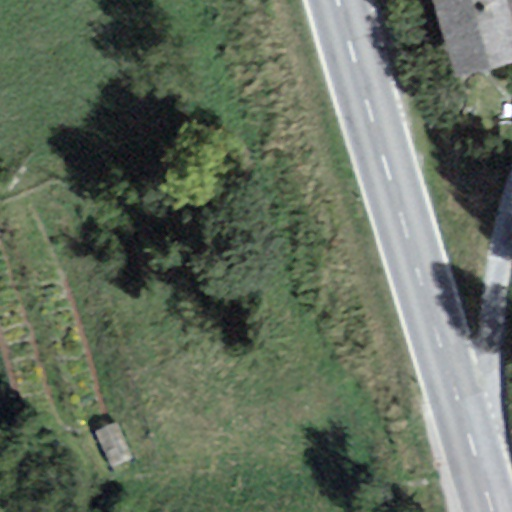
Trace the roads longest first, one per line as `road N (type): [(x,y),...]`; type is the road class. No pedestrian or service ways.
road 1 (secondary): [(337,0),(470,442)]
road 2 (residential): [(511,216),(470,442)]
